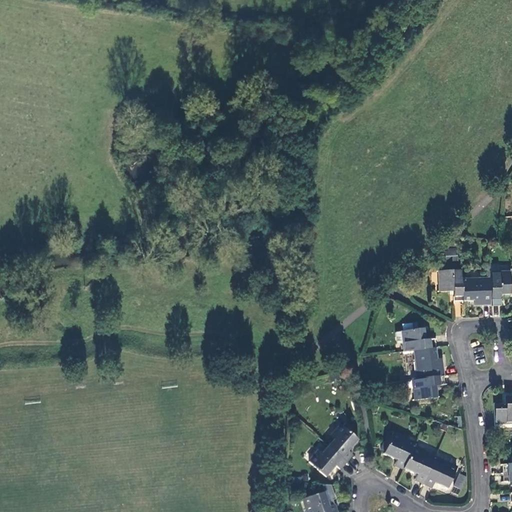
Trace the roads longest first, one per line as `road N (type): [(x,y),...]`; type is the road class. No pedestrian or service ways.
road 1 (residential): [(507,378),(499,324),(470,323),(459,330),(465,383)]
road 2 (residential): [(478,511),(465,383)]
